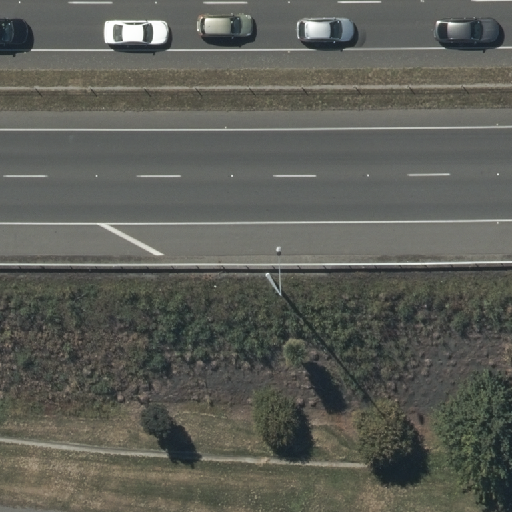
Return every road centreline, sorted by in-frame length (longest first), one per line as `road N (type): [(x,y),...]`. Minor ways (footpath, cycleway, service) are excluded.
road 1 (motorway): [(511,174),(0,176)]
road 2 (motorway): [(0,2),(485,0)]
